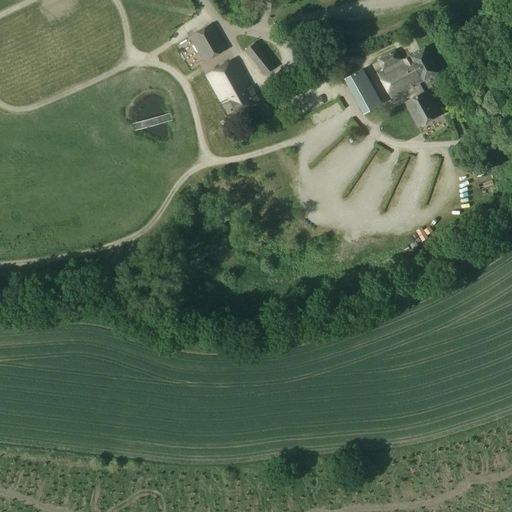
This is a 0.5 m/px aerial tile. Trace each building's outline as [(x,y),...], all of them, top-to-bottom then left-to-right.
[(227,49),(212,23),(189,37),(204,63),(227,49)] [(274,67),(254,42),(244,50),(264,75),(274,67)] [(418,84),(424,81),(440,73),(426,48),(411,56),(410,56),(404,59),(379,73),(392,99),(418,85),(418,84)] [(383,70),(402,60),(397,49),(377,59),(383,70)] [(205,75),(221,104),(229,99),(236,112),(259,100),(251,86),(248,87),(245,83),(248,81),(236,58),(205,75)] [(383,104),(363,69),(345,79),(364,115),(383,104)] [(443,114),(429,89),(405,103),(418,128),(443,114)]
